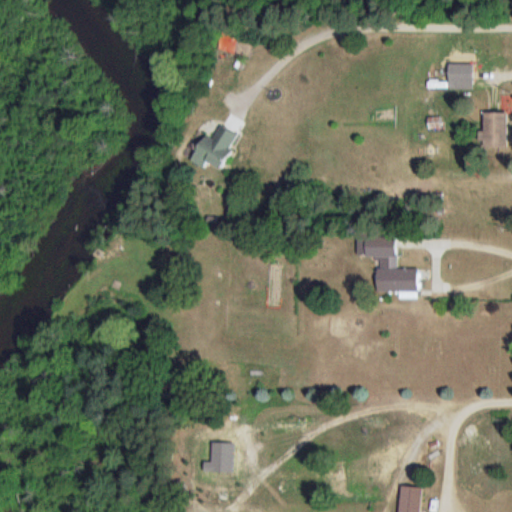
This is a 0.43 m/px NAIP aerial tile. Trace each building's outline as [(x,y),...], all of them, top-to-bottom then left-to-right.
[(508,113),(485,113),(485,149),(508,149),(508,113)] [(208,136),(193,162),(206,169),(210,163),(222,170),(241,136),(230,130),(222,144),(208,136)] [(429,141),(429,163),(447,163),(447,141),(429,141)] [(359,257),(380,258),(380,293),(421,293),(421,270),(398,270),(398,238),(359,237),(359,257)] [(421,511),(423,487),(402,486),(400,511),(421,511)]
